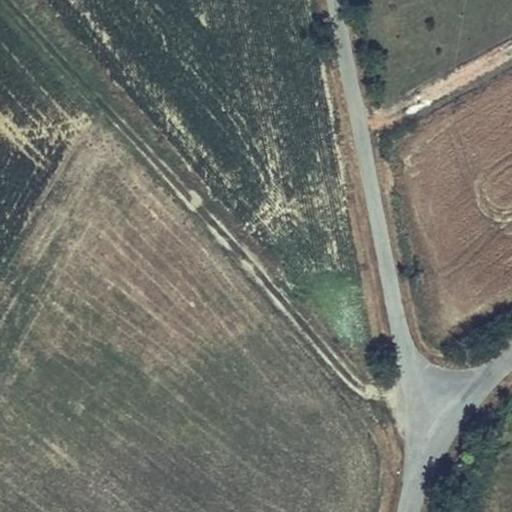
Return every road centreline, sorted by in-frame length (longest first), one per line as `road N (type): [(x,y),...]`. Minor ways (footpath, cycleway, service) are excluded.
road 1 (track): [(436,405),(365,388),(8,0)]
road 2 (tertiary): [(436,405),(394,321),(335,0)]
